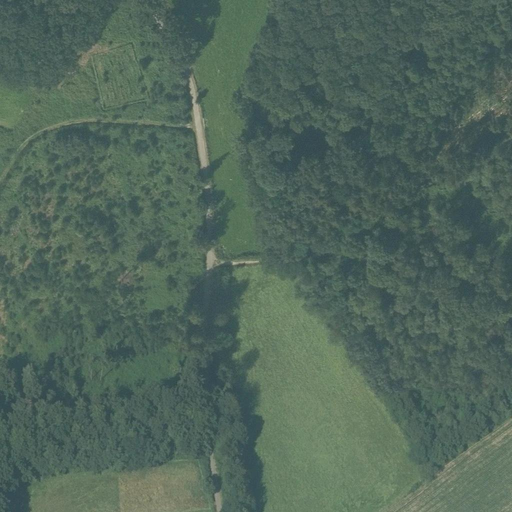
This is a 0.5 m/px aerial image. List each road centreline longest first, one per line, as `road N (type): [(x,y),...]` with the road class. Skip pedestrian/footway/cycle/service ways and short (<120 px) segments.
road 1 (track): [(142,0),(190,88),(215,191),(204,414),(223,511)]
road 2 (track): [(511,139),(347,217),(284,258),(214,269)]
road 3 (track): [(511,341),(399,195)]
